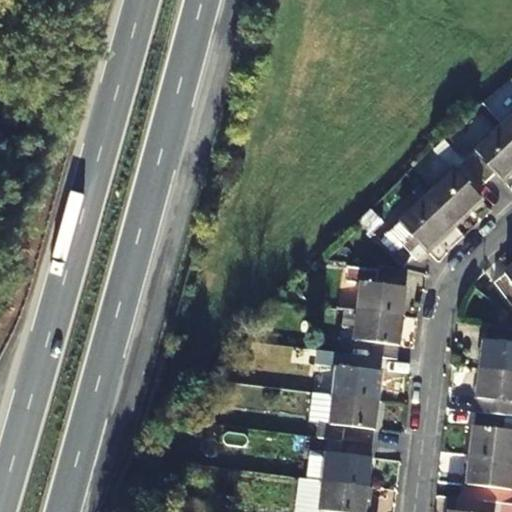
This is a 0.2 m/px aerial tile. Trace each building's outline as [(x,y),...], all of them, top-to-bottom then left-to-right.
[(498,121),(511,110),(496,91),(483,103),(498,121)] [(479,150),(473,144),(462,154),(468,161),(489,182),(499,173),(505,179),(511,171),(511,132),(505,125),(479,150)] [(431,196),(457,223),(483,199),(479,192),(489,182),(468,161),(462,154),(446,138),(439,144),(435,148),(457,171),(431,196)] [(385,242),(415,261),(457,223),(431,196),(394,231),(390,227),(380,237),(385,242)] [(380,282),(364,281),(360,310),(405,315),(410,272),(381,269),(380,282)] [(511,270),(497,282),(511,301),(511,270)] [(386,357),(400,359),(405,315),(360,310),(347,309),(341,352),(386,357)] [(511,371),(511,327),(489,324),(484,368),(511,371)] [(315,364),(339,367),(336,394),(380,399),(386,357),(341,352),(316,349),(315,364)] [(511,371),(484,368),(478,411),(511,415),(511,371)] [(331,437),(375,443),(380,399),(336,394),(315,392),(312,421),(321,422),(320,436),(331,437)] [(511,415),(478,411),(473,455),(511,459),(511,415)] [(375,443),(331,437),(326,481),(370,486),(375,443)] [(511,459),(473,455),(468,498),(511,503),(511,459)] [(366,511),(370,486),(326,481),(307,479),(305,502),(311,502),(309,511),(366,511)] [(511,511),(511,503),(468,498),(453,496),(451,511),(511,511)]
